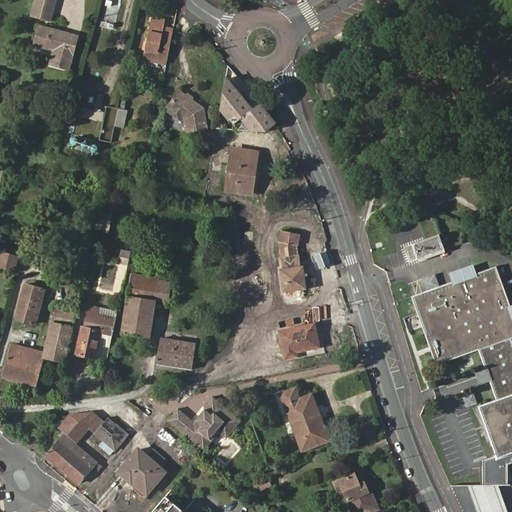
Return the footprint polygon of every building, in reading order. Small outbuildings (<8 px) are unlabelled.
[(49,21),(54,0),(35,0),(31,16),(49,21)] [(120,0),(116,0),(105,0),(101,27),(115,29),(120,0)] [(167,61),(173,27),(163,25),(164,18),(149,15),(142,56),(167,61)] [(49,65),(69,70),(78,37),(39,26),(34,45),(53,50),(49,65)] [(265,110),(228,66),(220,110),(238,131),(268,133),(276,126),(265,110)] [(192,96),(187,92),(182,88),(171,103),(172,104),(172,109),(178,114),(182,112),(184,113),(185,128),(205,127),(203,104),(192,96)] [(124,128),(128,112),(120,109),(116,126),(124,128)] [(102,121),(103,114),(85,110),(83,118),(102,121)] [(228,131),(219,119),(217,130),(218,130),(227,131),(228,131)] [(74,136),(70,146),(96,156),(100,145),(74,136)] [(258,155),(232,152),(226,191),(252,195),(258,155)] [(113,208),(100,204),(97,218),(110,221),(113,208)] [(391,226),(395,245),(420,240),(417,221),(391,226)] [(278,232),(277,242),(284,244),(286,257),(279,258),(281,269),(279,269),(282,291),(285,291),(287,304),(305,301),(303,288),(306,287),(304,280),(300,280),(299,274),(303,274),(302,266),(301,266),(299,255),(297,255),(296,246),(298,235),(278,232)] [(439,235),(405,247),(409,262),(443,249),(439,235)] [(249,237),(241,238),(242,247),(250,246),(249,237)] [(284,244),(277,242),(279,258),(286,257),(284,244)] [(120,250),(119,262),(129,263),(130,251),(120,250)] [(16,262),(18,256),(0,252),(0,266),(7,268),(10,260),(16,262)] [(207,266),(206,291),(216,291),(217,266),(207,266)] [(436,364),(478,349),(496,401),(479,406),(496,454),(482,459),(484,484),(500,484),(511,484),(506,463),(511,461),(511,337),(511,336),(511,307),(511,308),(496,266),(412,296),(436,364)] [(128,299),(154,303),(167,305),(170,284),(163,283),(158,282),(158,280),(132,276),(128,299)] [(25,285),(15,320),(34,325),(43,290),(25,285)] [(149,337),(154,303),(128,299),(123,333),(149,337)] [(44,358),(65,363),(75,313),(55,309),(45,354),(41,353),(11,345),(2,376),(37,385),(44,358)] [(110,348),(112,336),(116,319),(87,313),(84,327),(82,327),(76,355),(96,359),(98,346),(110,348)] [(297,359),(296,353),(317,348),(313,328),(279,335),(284,362),(297,359)] [(161,339),(156,364),(192,370),(196,345),(161,339)] [(302,370),(304,378),(342,369),(340,361),(302,370)] [(303,450),(329,440),(312,396),(300,400),(296,390),(282,395),(303,450)] [(464,396),(467,407),(478,404),(475,393),(464,396)] [(168,420),(196,443),(203,434),(209,438),(216,429),(225,437),(240,420),(211,396),(203,406),(203,409),(205,410),(201,416),(199,414),(193,421),(177,408),(168,420)] [(104,423),(94,413),(71,415),(60,427),(67,433),(47,456),(79,484),(97,463),(88,454),(98,442),(86,433),(90,428),(115,449),(127,435),(108,419),(104,423)] [(355,427),(361,442),(375,437),(369,422),(355,427)] [(157,465),(149,458),(139,449),(120,473),(146,495),(165,472),(157,465)] [(155,452),(149,458),(157,465),(163,459),(155,452)] [(365,483),(367,482),(361,468),(353,472),(354,473),(334,482),(338,492),(343,490),(352,511),(372,511),(379,509),(371,490),(368,491),(365,483)] [(268,486),(265,478),(247,485),(250,493),(268,486)] [(484,484),(469,484),(478,511),(509,511),(500,484),(484,484)] [(184,511),(166,497),(153,511),(184,511)]
